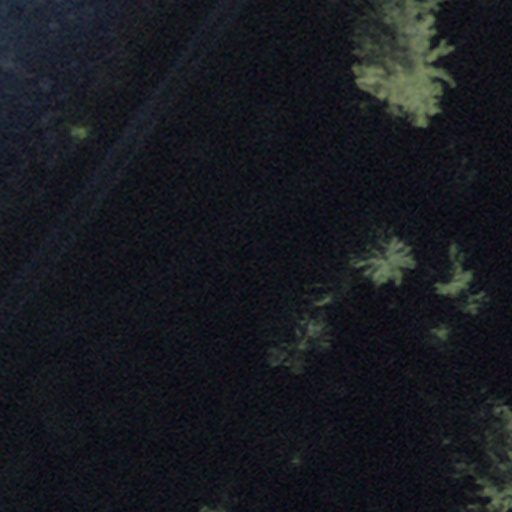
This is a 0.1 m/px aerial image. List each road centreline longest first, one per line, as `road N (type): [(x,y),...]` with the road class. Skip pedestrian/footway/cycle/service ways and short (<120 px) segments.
road 1 (track): [(454,0),(328,130),(276,222),(0,330)]
road 2 (track): [(219,0),(95,139),(0,269)]
